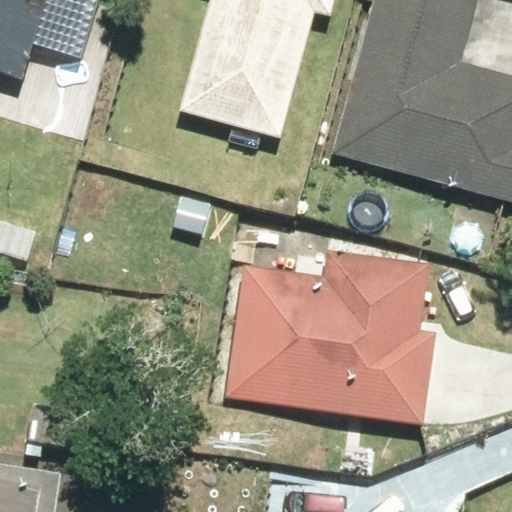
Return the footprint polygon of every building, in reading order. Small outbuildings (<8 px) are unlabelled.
[(0,0),(0,71),(34,82),(58,0),(0,0)] [(219,0),(190,112),(294,140),(327,13),(343,17),(347,0),(219,0)] [(511,73),(469,62),(485,0),(380,0),(339,150),(511,197),(511,73)] [(237,302),(229,409),(431,424),(438,339),(429,338),(435,264),(332,256),(330,276),(249,270),(247,303),(237,302)] [(0,511),(78,511),(84,468),(0,458),(0,511)]
